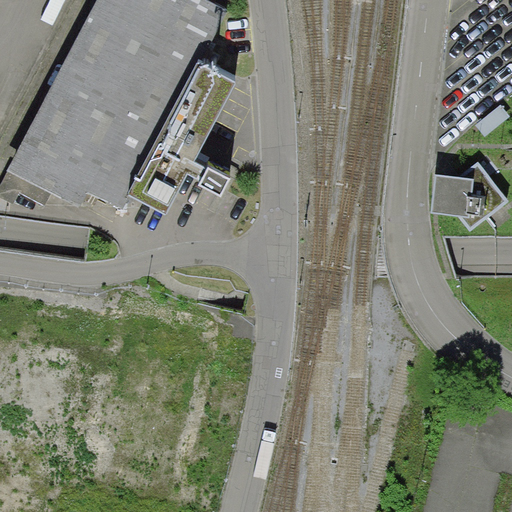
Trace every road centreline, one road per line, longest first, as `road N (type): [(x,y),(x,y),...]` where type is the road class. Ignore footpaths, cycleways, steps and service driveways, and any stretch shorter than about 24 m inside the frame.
road 1 (unclassified): [(266,0),(276,130),(276,327),(239,511)]
road 2 (unclassified): [(511,252),(265,254),(86,247),(0,234)]
